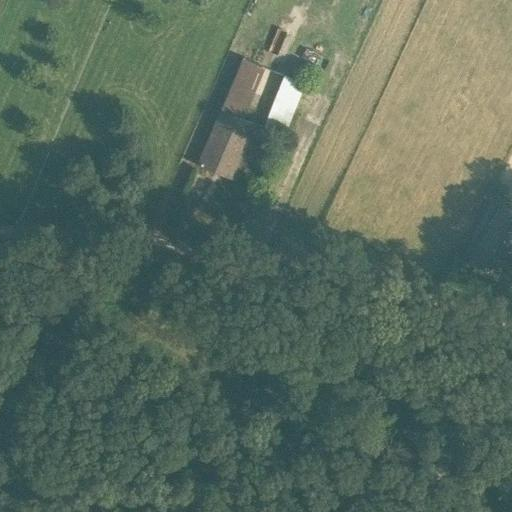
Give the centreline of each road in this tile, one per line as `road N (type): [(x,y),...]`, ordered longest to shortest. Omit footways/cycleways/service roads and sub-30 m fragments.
road 1 (track): [(0,232),(318,261),(511,331)]
road 2 (track): [(511,421),(409,511)]
